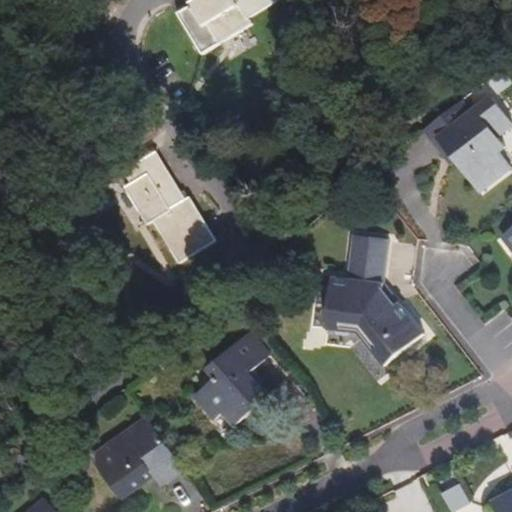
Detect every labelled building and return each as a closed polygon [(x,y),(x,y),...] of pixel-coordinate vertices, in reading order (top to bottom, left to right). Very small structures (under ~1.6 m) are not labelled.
[(179,14),(204,55),(254,25),(251,19),(282,0),(196,0),(190,4),(191,6),(179,14)] [(462,101),(426,130),(446,156),(453,150),(461,160),(484,190),(511,167),(511,166),(501,152),(506,147),(498,137),(511,126),(511,122),(493,97),(472,114),(462,101)] [(453,150),(446,156),(453,166),(461,160),(453,150)] [(191,197),(187,200),(158,152),(126,172),(133,184),(127,188),(150,225),(156,221),(183,264),(218,241),(191,197)] [(511,230),(503,237),(511,247),(511,230)] [(353,280),(359,237),(355,236),(349,280),(353,280)] [(385,284),(390,240),(359,237),(353,280),(349,280),(334,278),(329,322),(362,326),(364,328),(393,302),(384,291),(385,284)] [(400,303),(385,284),(384,291),(393,302),(396,306),(400,303)] [(426,335),(400,303),(396,306),(393,302),(364,328),(367,332),(361,336),(385,367),(426,335)] [(362,326),(329,322),(328,329),(359,333),(361,336),(367,332),(364,328),(362,326)] [(271,356),(251,333),(209,370),(217,379),(196,397),(217,420),(224,413),(236,426),(270,397),(250,375),(271,356)] [(185,469),(148,418),(111,445),(114,449),(96,462),(123,499),(147,482),(144,477),(152,472),(155,476),(162,486),(185,469)] [(144,477),(147,482),(155,476),(152,472),(144,477)] [(462,484),(443,494),(451,511),(458,511),(472,505),(462,484)] [(511,511),(511,491),(492,502),(497,511),(511,511)] [(57,511),(46,499),(31,511),(57,511)]
